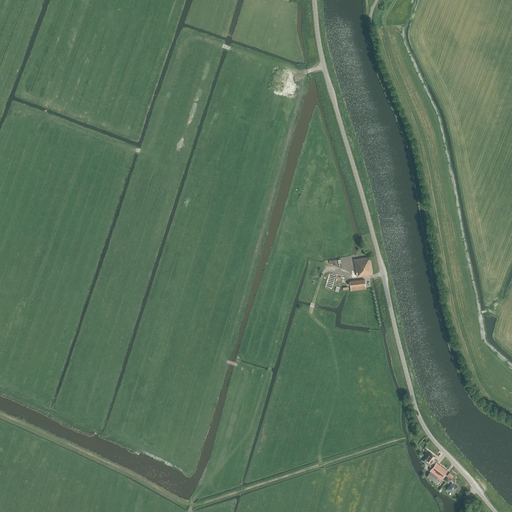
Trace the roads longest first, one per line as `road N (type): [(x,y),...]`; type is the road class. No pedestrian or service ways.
road 1 (tertiary): [(495,511),(416,412),(323,66),(314,0)]
road 2 (track): [(511,408),(487,391),(461,330),(424,143),(385,33),(385,17),(401,0)]
